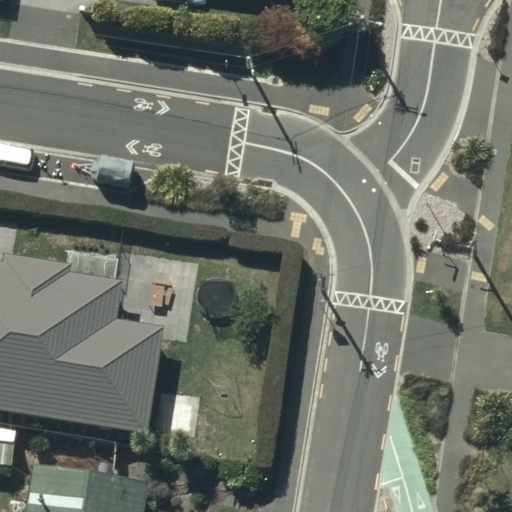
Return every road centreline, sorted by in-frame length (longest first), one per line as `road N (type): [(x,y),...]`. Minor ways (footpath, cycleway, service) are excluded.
road 1 (residential): [(0,101),(269,143),(308,157),(350,195)]
road 2 (residential): [(350,195),(369,242),(371,298),(340,511)]
road 3 (residential): [(441,0),(420,118),(402,147),(350,195)]
